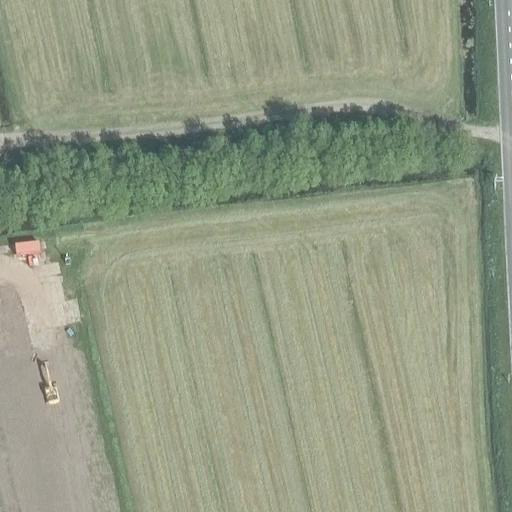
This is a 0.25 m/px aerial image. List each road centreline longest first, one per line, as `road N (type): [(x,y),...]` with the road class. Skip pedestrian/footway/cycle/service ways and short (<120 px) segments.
road 1 (track): [(0,147),(364,105),(511,135)]
road 2 (tertiary): [(500,0),(508,188)]
